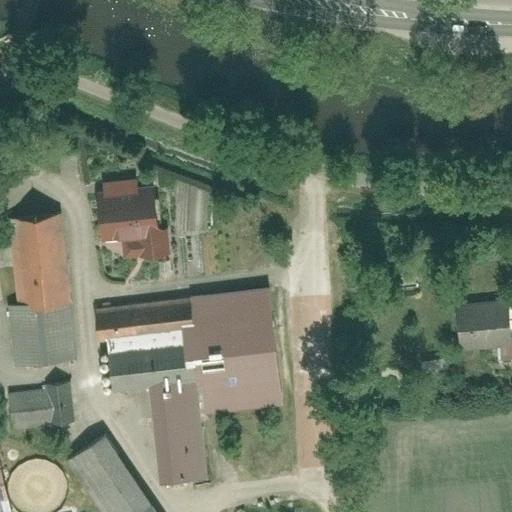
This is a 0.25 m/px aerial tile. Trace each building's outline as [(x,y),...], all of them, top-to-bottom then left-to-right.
[(101,178),(105,224),(147,220),(143,174),(101,178)] [(51,205),(1,211),(18,353),(68,347),(51,205)] [(253,281),(88,300),(92,339),(101,338),(183,329),(258,320),(253,281)] [(450,292),(452,338),(504,336),(502,289),(450,292)] [(183,329),(101,338),(105,377),(138,373),(188,368),(183,329)] [(188,368),(138,373),(149,469),(199,463),(188,368)] [(55,373),(0,382),(0,385),(6,418),(62,408),(55,373)] [(152,511),(94,430),(58,456),(97,511),(152,511)]
